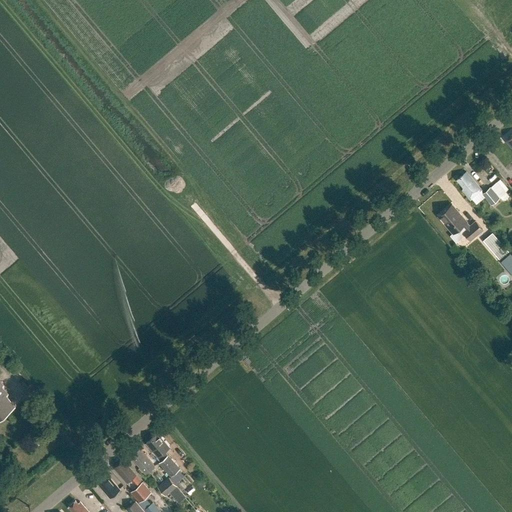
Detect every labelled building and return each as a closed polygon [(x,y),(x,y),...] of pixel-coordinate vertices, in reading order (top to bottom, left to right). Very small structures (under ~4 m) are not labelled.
[(458,179),(465,188),(463,189),(471,199),(482,189),(469,174),(467,176),(465,173),(458,179)] [(500,179),(490,187),(499,198),(500,197),(502,199),(505,200),(509,196),(505,191),(508,189),(500,179)] [(482,193),(491,204),(499,198),(490,187),(482,193)] [(466,234),(471,240),(483,230),(476,221),(471,226),(467,222),(468,222),(453,204),(439,216),(454,233),(451,235),(457,242),(466,234)] [(484,241),(495,254),(504,246),(493,234),(484,241)] [(511,255),(510,253),(501,261),(511,273),(511,255)] [(0,417),(15,404),(7,394),(9,393),(3,386),(4,385),(0,379),(0,417)] [(146,443),(158,457),(169,447),(158,434),(146,443)] [(140,449),(131,456),(145,474),(155,466),(140,449)] [(168,454),(159,462),(170,476),(180,468),(168,454)] [(127,483),(130,481),(136,488),(131,493),(139,502),(140,501),(149,494),(150,492),(143,483),(142,483),(136,476),(137,475),(124,460),(114,468),(127,483)] [(97,482),(110,497),(119,489),(106,474),(97,482)] [(168,477),(156,487),(164,496),(168,493),(177,504),(185,497),(168,477)] [(75,500),(68,506),(73,511),(88,511),(80,502),(78,503),(75,500)] [(154,500),(145,507),(149,511),(162,511),(155,503),(156,502),(154,500)] [(145,511),(136,501),(126,510),(128,511),(145,511)]
